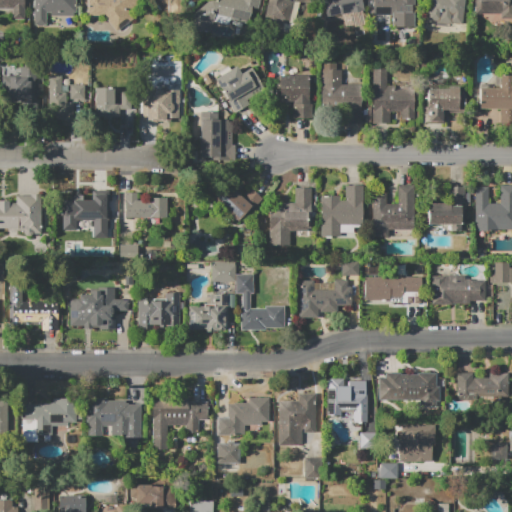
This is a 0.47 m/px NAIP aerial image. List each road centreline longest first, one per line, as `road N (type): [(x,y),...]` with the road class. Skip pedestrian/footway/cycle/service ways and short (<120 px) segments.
road 1 (residential): [(0,363),(264,364),(348,342),(511,340)]
road 2 (residential): [(279,155),(511,155)]
road 3 (residential): [(0,157),(164,159)]
